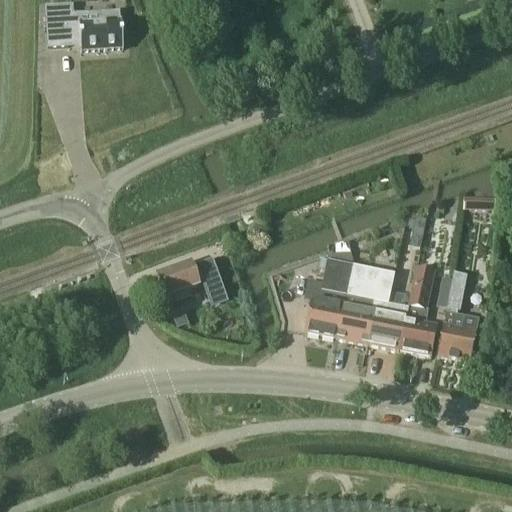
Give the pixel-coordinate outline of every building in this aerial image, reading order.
[(123,54),(121,25),(120,25),(120,26),(118,26),(117,17),(101,18),(101,27),(79,28),(78,28),(78,29),(72,29),(72,20),(71,10),(45,12),(47,52),(68,51),(67,46),(79,46),(79,50),(80,56),(81,56),(121,54),(123,54)] [(462,215),(493,216),(494,216),(494,204),(463,203),(462,215)] [(426,224),(415,222),(412,234),(423,236),(426,224)] [(188,269),(158,280),(165,301),(173,298),(176,305),(190,300),(187,292),(196,289),(194,285),(200,283),(204,295),(221,289),(212,263),(195,269),(196,271),(190,273),(188,269)] [(306,344),(338,350),(347,304),(351,277),(328,272),(322,302),(324,303),(322,314),(312,312),(306,344)] [(338,350),(370,356),(375,329),(370,327),(374,312),(390,316),(396,286),(395,285),(351,277),(347,304),(338,350)] [(409,319),(401,362),(420,366),(432,368),(438,336),(426,334),(429,321),(427,321),(432,296),(436,282),(418,278),(417,277),(414,293),(409,317),(410,317),(409,319)] [(463,323),(457,322),(457,319),(460,318),(464,297),(463,297),(466,282),(453,280),(442,334),(443,334),(436,367),(469,374),(479,327),(463,324),(463,323)] [(409,319),(390,316),(374,312),(370,327),(375,329),(370,356),(401,362),(409,319)] [(182,313),(171,317),(176,333),(187,329),(182,313)]
